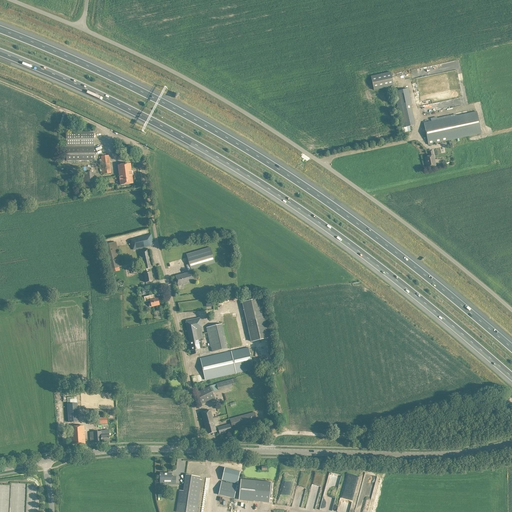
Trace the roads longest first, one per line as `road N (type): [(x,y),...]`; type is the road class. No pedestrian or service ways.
road 1 (motorway): [(0,52),(121,105),(247,174),(386,270),(511,377)]
road 2 (motorway): [(511,348),(258,154),(131,84),(0,29)]
road 3 (unclassified): [(511,311),(290,142),(82,28)]
road 4 (unclassified): [(200,450),(141,162)]
road 5 (tertiary): [(267,451),(450,454),(511,441)]
road 6 (unclassified): [(267,451),(280,433),(363,435),(498,399)]
road 7 (unknown): [(315,159),(418,134),(412,76)]
road 8 (tertiary): [(45,460),(200,450)]
